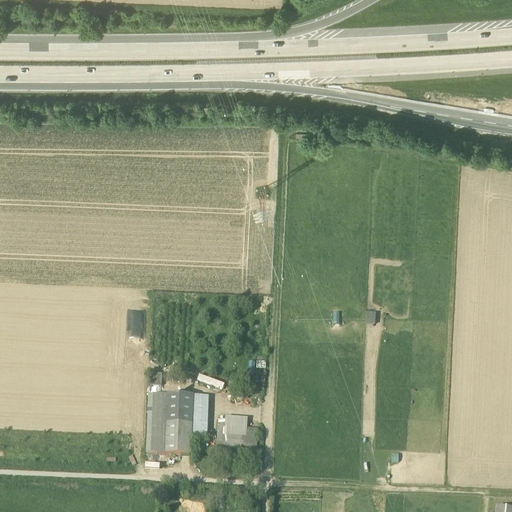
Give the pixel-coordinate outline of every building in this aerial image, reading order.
[(376,324),(376,313),(366,312),(366,324),(376,324)] [(200,376),(197,381),(223,391),(225,385),(200,376)] [(165,456),(167,397),(149,396),(147,455),(165,456)] [(194,397),(167,397),(165,456),(192,457),(192,439),(194,397)] [(208,398),(194,397),(192,439),(207,439),(208,398)] [(235,421),(220,420),(218,446),(256,449),(258,430),(234,428),(235,421)]
